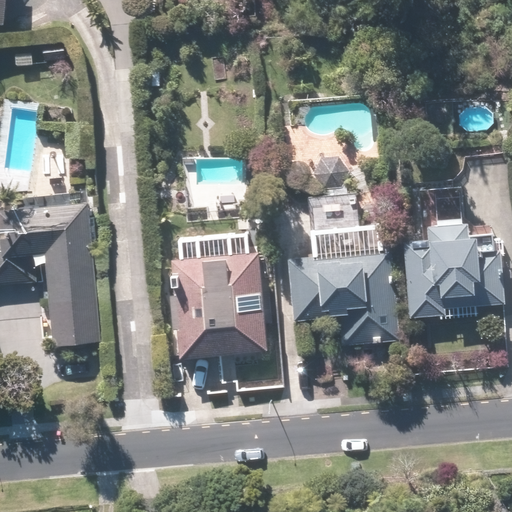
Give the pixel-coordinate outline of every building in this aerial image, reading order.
[(12,0),(0,0),(0,21),(10,23),(12,0)] [(101,340),(89,202),(6,209),(7,225),(0,225),(0,283),(37,281),(35,254),(51,253),(59,344),(101,340)] [(433,240),(410,241),(414,316),(445,314),(445,306),(507,303),(504,236),(475,238),(474,219),(432,221),(433,240)] [(395,249),(297,257),(302,321),(345,317),(347,344),(402,339),(395,249)] [(263,250),(177,258),(186,357),(273,349),(263,250)]
